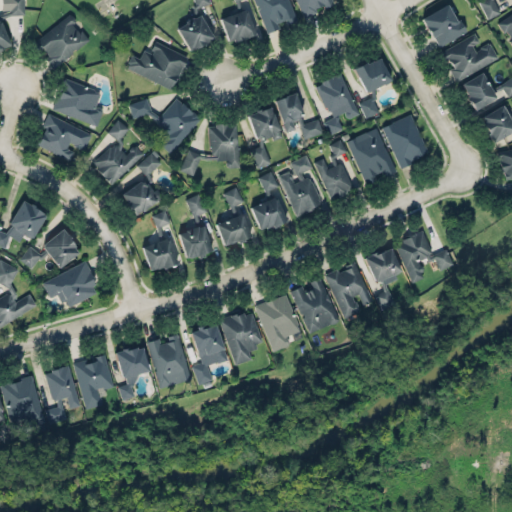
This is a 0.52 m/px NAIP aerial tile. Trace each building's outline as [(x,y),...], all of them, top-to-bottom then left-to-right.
[(0,20),(0,17),(10,13),(24,13),(23,0),(8,0),(9,9),(0,12),(0,47),(3,46),(3,45),(10,42),(0,20)] [(193,0),(208,0),(209,1),(196,6),(197,13),(199,12),(213,36),(205,40),(206,42),(201,45),(200,43),(192,47),(189,48),(176,26),(185,21),(185,19),(191,15),(193,16),(192,4),(195,3),(193,0)] [(289,0),(298,19),(285,24),(283,19),(277,21),(279,26),(267,32),(257,8),(259,7),(257,3),(256,3),(254,0),(289,0)] [(330,0),(295,0),(301,15),(332,4),(330,0)] [(479,0),(488,17),(500,11),(494,0),(479,0)] [(422,14),(447,4),(457,21),(431,34),(422,14)] [(254,33),(245,8),(219,18),(228,43),(254,33)] [(495,20),(511,8),(511,44),(508,38),(511,36),(507,30),(504,32),(495,20)] [(91,38),(69,11),(31,42),(39,52),(43,49),(50,56),(45,60),(52,69),(91,38)] [(460,18),(467,31),(437,46),(431,34),(460,18)] [(474,32),(440,50),(445,59),(449,57),(453,66),(449,68),(456,80),(497,56),(489,42),(488,42),(488,41),(480,45),(474,32)] [(186,56),(155,41),(149,52),(142,49),(138,58),(131,55),(125,68),(170,89),(186,56)] [(353,68),(365,92),(390,79),(378,56),(353,68)] [(494,99),(482,72),(460,82),(471,109),(494,99)] [(357,113),(340,73),(315,84),(329,118),(323,121),(329,134),(342,128),(336,115),(344,111),(347,118),(357,113)] [(506,96),(511,92),(511,75),(499,84),(506,96)] [(52,108),(96,126),(102,109),(94,105),(100,91),(64,77),(52,108)] [(273,98),(294,90),(302,110),(300,114),(303,122),(317,117),(322,131),(303,137),(297,118),(292,120),(294,127),(286,130),(273,98)] [(145,97),(126,104),(132,118),(146,113),(165,129),(159,135),(164,148),(169,152),(185,134),(199,117),(174,97),(158,117),(150,110),(145,97)] [(364,117),(377,111),(371,97),(358,102),(364,117)] [(481,114),(502,103),(511,120),(511,119),(511,129),(493,140),(489,134),(488,135),(487,131),(485,128),(486,127),(483,120),(484,119),(481,114)] [(246,113),(269,104),(281,135),(272,138),(271,134),(263,137),(262,144),(270,161),(257,167),(249,148),(259,144),(258,136),(254,135),(246,113)] [(73,150),(69,158),(34,141),(37,135),(41,135),(45,126),(41,124),(48,111),(91,133),(84,148),(81,146),(78,147),(76,146),(73,142),(69,140),(67,146),(69,147),(68,148),(73,150)] [(381,125),(398,166),(427,154),(410,113),(381,125)] [(110,180),(141,152),(135,146),(126,154),(120,148),(122,141),(120,136),(128,127),(117,118),(106,131),(117,139),(118,142),(117,145),(113,143),(93,161),(110,180)] [(235,121),(216,123),(216,125),(208,125),(210,155),(187,146),(178,169),(192,174),(199,157),(226,158),(226,164),(229,166),(238,165),(235,121)] [(395,169),(385,174),(382,168),(372,173),(375,178),(366,182),(346,140),(375,126),(395,169)] [(330,156),(331,158),(345,151),(339,138),(328,144),(333,154),(330,156)] [(511,147),(497,150),(502,177),(511,175),(511,147)] [(120,192),(126,200),(124,201),(128,207),(129,206),(134,213),(140,209),(162,195),(156,187),(153,189),(148,183),(152,179),(149,172),(160,161),(156,156),(159,154),(153,148),(136,164),(145,174),(147,178),(144,181),(143,179),(140,179),(120,192)] [(294,215),(319,205),(305,170),(310,167),(305,154),(289,161),(297,180),(292,182),(288,170),(277,174),(294,215)] [(338,195),(351,190),(340,162),(326,168),(322,157),(313,161),(327,195),(336,191),(338,195)] [(258,227),(264,225),(265,226),(266,226),(267,229),(273,226),(273,225),(279,223),(279,222),(286,219),(276,196),(273,195),(270,196),(269,188),(278,184),(270,169),(257,175),(265,191),(265,195),(260,197),(261,200),(249,205),(258,227)] [(222,191),(229,207),(242,201),(235,186),(222,191)] [(184,256),(177,232),(196,224),(193,215),(185,198),(197,192),(206,209),(197,214),(200,224),(202,223),(211,248),(203,251),(204,254),(198,256),(196,253),(189,256),(184,256)] [(32,238),(45,212),(21,200),(4,232),(0,230),(0,246),(3,248),(9,236),(19,241),(23,233),(32,238)] [(165,236),(168,238),(176,262),(169,263),(163,267),(162,265),(156,267),(156,266),(149,268),(140,245),(158,239),(156,226),(151,214),(164,208),(169,221),(160,225),(162,237),(165,236)] [(221,244),(249,238),(243,214),(215,221),(221,244)] [(62,226),(43,242),(43,245),(45,249),(40,253),(29,244),(19,258),(30,267),(38,257),(40,258),(48,252),(59,265),(78,251),(74,245),(75,244),(71,238),(72,237),(68,232),(67,232),(62,226)] [(412,281),(394,243),(402,240),(401,238),(411,233),(411,232),(414,231),(415,232),(422,228),(431,251),(429,252),(430,255),(445,247),(452,263),(439,269),(434,257),(428,260),(426,256),(418,259),(419,263),(422,264),(423,267),(423,270),(420,270),(423,276),(412,281)] [(376,249),(370,251),(371,253),(364,256),(374,278),(376,279),(380,278),(383,289),(373,294),(382,309),(394,301),(386,286),(385,283),(396,277),(394,272),(399,269),(400,268),(390,246),(383,249),(383,248),(377,251),(376,249)] [(0,282),(7,286),(17,268),(0,258),(0,282)] [(43,282),(84,260),(95,282),(96,291),(68,305),(61,300),(57,292),(50,295),(43,282)] [(347,267),(338,271),(337,267),(324,273),(344,318),(359,311),(358,309),(359,308),(356,300),(354,301),(352,295),(358,293),(362,303),(371,299),(354,260),(345,263),(347,267)] [(319,278),(339,318),(337,320),(335,321),(333,322),(329,322),(309,331),(289,289),(295,286),(301,284),(303,289),(312,284),(310,280),(314,278),(318,276),(319,278)] [(0,295),(0,325),(35,305),(28,293),(13,301),(8,292),(0,295)] [(285,293),(284,293),(283,293),(265,300),(264,300),(254,304),(272,350),(287,343),(289,340),(287,336),(285,335),(299,329),(296,323),(298,323),(285,293)] [(251,311),(262,340),(255,342),(257,347),(248,350),(251,357),(235,363),(218,318),(235,311),(236,313),(243,310),(244,313),(251,311)] [(226,359),(214,322),(189,330),(199,362),(190,365),(196,384),(211,379),(206,365),(226,359)] [(166,334),(175,332),(176,333),(177,333),(190,377),(158,386),(154,369),(155,369),(154,365),(152,365),(145,340),(158,337),(159,342),(168,340),(166,334)] [(129,344),(121,346),(122,348),(115,350),(121,374),(124,376),(126,375),(127,382),(118,385),(122,398),(133,394),(130,385),(133,384),(133,383),(138,372),(149,369),(142,345),(137,346),(137,344),(129,346),(129,344)] [(84,409),(101,404),(97,389),(112,385),(103,353),(72,361),(84,409)] [(78,405),(68,365),(43,371),(50,400),(65,396),(68,407),(78,405)] [(43,421),(31,375),(0,383),(0,387),(9,421),(27,417),(29,425),(43,421)] [(43,407),(47,423),(65,419),(60,403),(43,407)]
